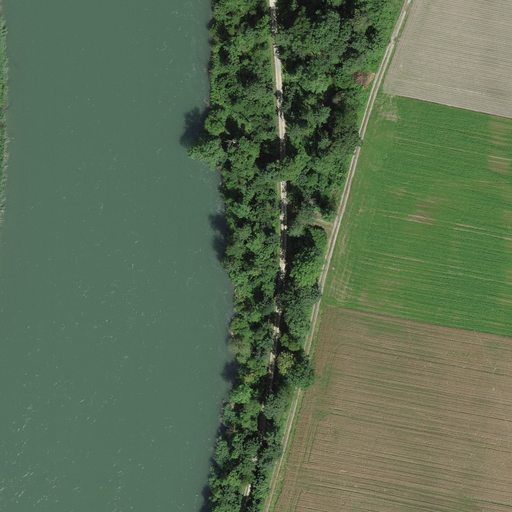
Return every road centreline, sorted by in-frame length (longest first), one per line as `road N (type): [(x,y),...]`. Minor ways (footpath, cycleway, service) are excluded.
road 1 (track): [(406,0),(261,511)]
road 2 (track): [(239,511),(279,304),(284,128),(275,0)]
